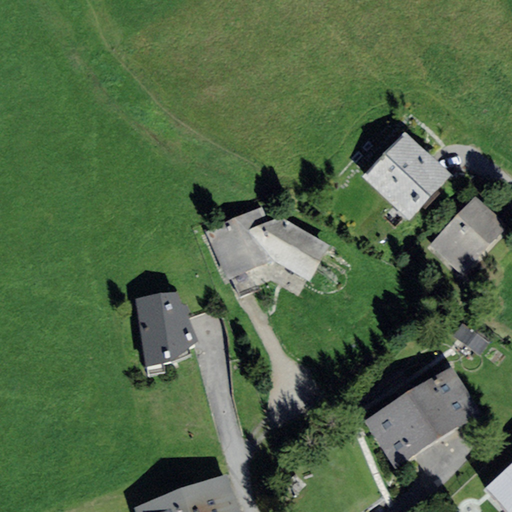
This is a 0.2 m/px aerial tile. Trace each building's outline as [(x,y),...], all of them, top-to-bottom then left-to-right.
[(404,132),(362,177),(409,220),(451,175),(404,132)] [(475,197),(430,247),(463,276),(508,226),(475,197)] [(205,231),(227,282),(272,262),(310,282),(330,246),(283,218),(268,221),(262,208),(205,231)] [(177,292),(137,299),(148,367),(174,360),(171,352),(197,341),(177,292)] [(451,367),(366,422),(396,468),(481,413),(451,367)] [(511,511),(511,464),(484,492),(503,511),(511,511)] [(239,511),(226,475),(135,507),(136,511),(239,511)]
